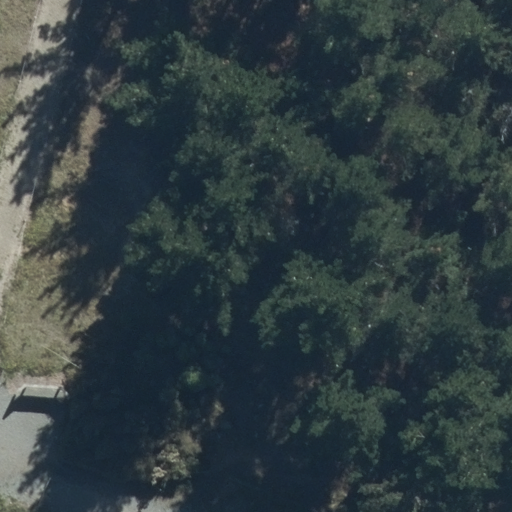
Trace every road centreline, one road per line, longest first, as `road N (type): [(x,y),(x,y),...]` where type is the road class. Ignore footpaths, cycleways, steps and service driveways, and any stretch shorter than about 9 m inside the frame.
road 1 (track): [(0,150),(40,0)]
road 2 (unclassified): [(121,511),(0,437)]
